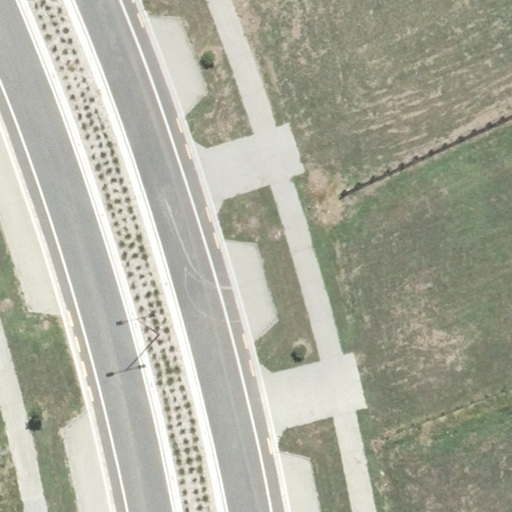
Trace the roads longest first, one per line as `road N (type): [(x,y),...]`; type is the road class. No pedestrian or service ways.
road 1 (tertiary): [(97,0),(176,213),(251,511)]
road 2 (tertiary): [(150,511),(72,211),(0,28)]
